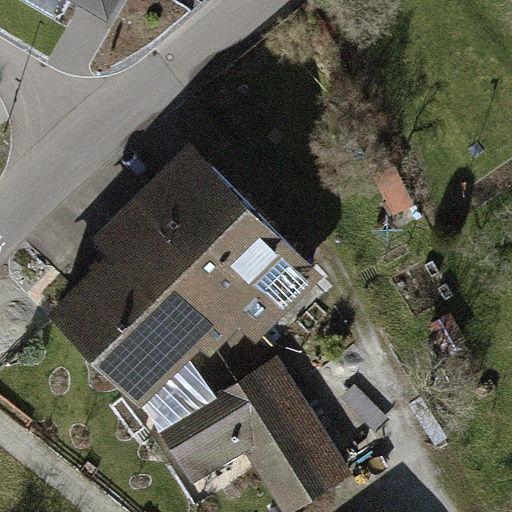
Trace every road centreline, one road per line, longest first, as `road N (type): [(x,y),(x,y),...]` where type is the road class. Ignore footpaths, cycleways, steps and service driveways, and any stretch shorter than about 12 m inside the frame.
road 1 (tertiary): [(261,0),(91,125)]
road 2 (tertiary): [(91,125),(0,235)]
